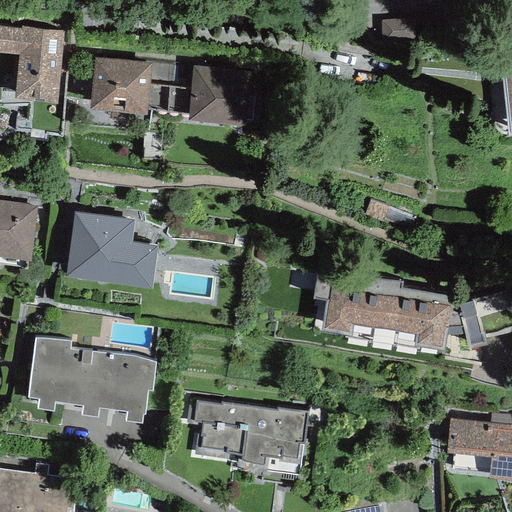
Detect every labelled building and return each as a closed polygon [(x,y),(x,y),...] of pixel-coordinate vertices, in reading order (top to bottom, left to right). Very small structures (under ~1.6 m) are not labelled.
[(0,53),(19,55),(15,101),(57,104),(63,31),(21,27),(0,25),(0,53)] [(151,64),(94,58),(88,109),(146,115),(151,64)] [(511,61),(500,62),(508,136),(511,135),(511,61)] [(255,71),(192,66),(187,120),(250,126),(255,71)] [(37,206),(0,201),(0,257),(30,261),(37,206)] [(134,221),(73,213),(65,277),(151,289),(156,247),(131,243),(134,221)] [(456,305),(449,304),(450,296),(402,289),(403,283),(316,270),(312,298),(326,300),(322,333),(442,351),(445,335),(463,334),(456,305)] [(71,341),(35,339),(28,397),(38,400),(37,409),(53,411),(55,403),(82,405),(80,416),(97,419),(98,408),(126,412),(125,422),(141,424),(142,414),(145,414),(147,391),(152,391),(155,363),(134,356),(70,350),(71,341)] [(221,405),(196,401),(194,421),(202,422),(200,434),(197,433),(194,454),(263,464),(262,470),(298,475),(302,444),(303,444),(308,412),(276,408),(275,410),(221,403),(221,405)] [(511,413),(510,414),(491,413),(489,424),(449,420),(446,454),(454,455),(452,474),(489,477),(489,479),(511,482),(511,413)] [(35,473),(0,469),(0,511),(68,511),(69,511),(73,511),(77,479),(46,475),(48,466),(36,465),(35,473)]
